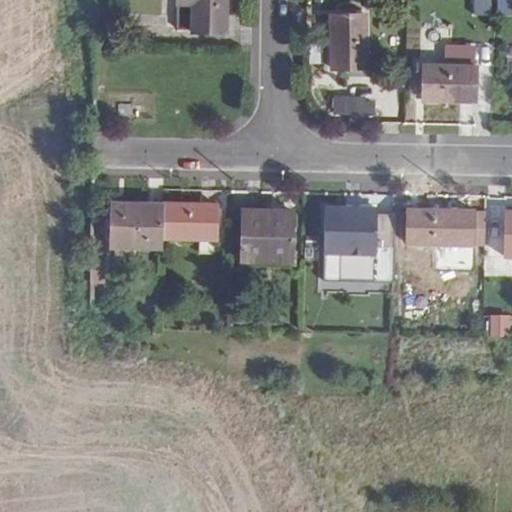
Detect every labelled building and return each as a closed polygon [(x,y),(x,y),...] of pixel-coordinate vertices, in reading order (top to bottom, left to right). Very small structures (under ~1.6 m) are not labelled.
[(224,37),(224,0),(174,0),(174,7),(189,7),(189,32),(189,36),(224,37)] [(475,0),(475,17),(490,16),(489,0),(475,0)] [(189,7),(174,7),(174,32),(189,32),(189,7)] [(366,72),(367,18),(331,18),(330,71),(366,72)] [(407,27),(408,55),(426,54),(425,27),(407,27)] [(446,67),(425,66),(424,102),(477,103),(477,67),(475,67),(475,48),(446,48),(446,67)] [(493,103),(494,49),(475,48),(475,67),(477,67),(477,103),(493,103)] [(135,105),(135,92),(120,92),(119,104),(135,105)] [(332,95),(331,114),(374,116),(375,101),(365,101),(365,96),(332,95)] [(110,204),(109,248),(163,250),(163,240),(163,205),(110,204)] [(216,242),(217,206),(163,205),(163,240),(216,242)] [(379,214),(379,210),(326,209),(326,283),(394,284),(396,215),(379,214)] [(474,247),(485,247),(486,214),(476,214),(475,212),(410,210),(410,246),(474,248),(474,247)] [(291,261),(292,211),(241,211),(240,260),(291,261)] [(507,338),(508,315),(491,315),(491,338),(507,338)]
